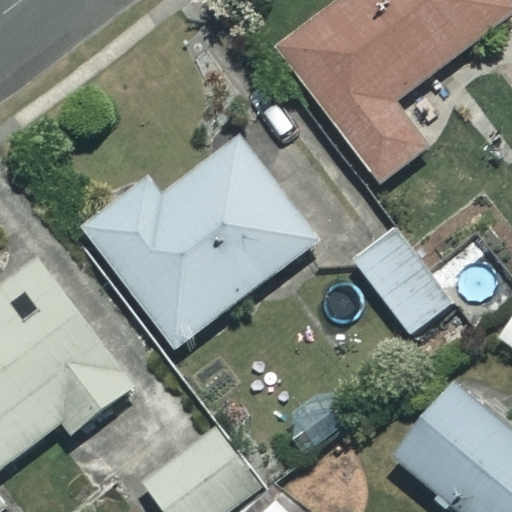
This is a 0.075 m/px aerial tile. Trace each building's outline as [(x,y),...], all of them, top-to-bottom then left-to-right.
[(511,15),(511,2),(510,0),(345,0),(276,52),(377,189),(427,152),(392,105),(511,15)] [(313,246),(235,144),(161,200),(148,184),(84,233),(175,352),(313,246)] [(451,306),(393,229),(350,261),(408,339),(451,306)] [(0,467),(59,425),(67,437),(131,392),(39,263),(0,290),(0,511),(4,511),(15,505),(0,483),(0,467)] [(511,318),(496,341),(511,353),(511,318)] [(511,511),(511,439),(454,392),(393,466),(449,511),(511,511)] [(228,511),(254,493),(211,437),(142,489),(159,511),(228,511)]
